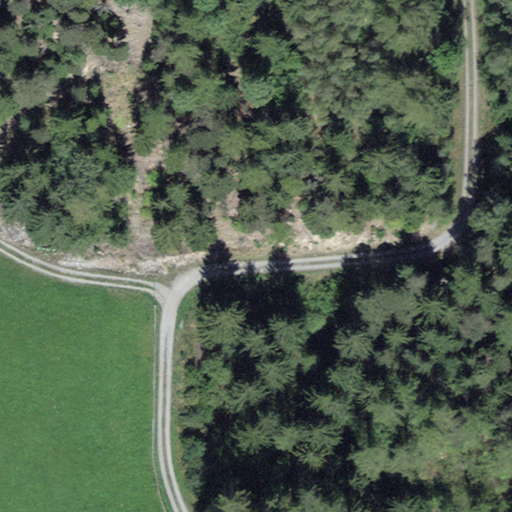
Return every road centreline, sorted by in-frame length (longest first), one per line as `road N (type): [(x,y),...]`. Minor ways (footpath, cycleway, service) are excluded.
road 1 (track): [(185,511),(166,425),(170,296),(219,273),(378,263),(445,249),(464,220),(479,148),(468,0)]
road 2 (track): [(170,296),(145,280),(36,262),(0,241)]
